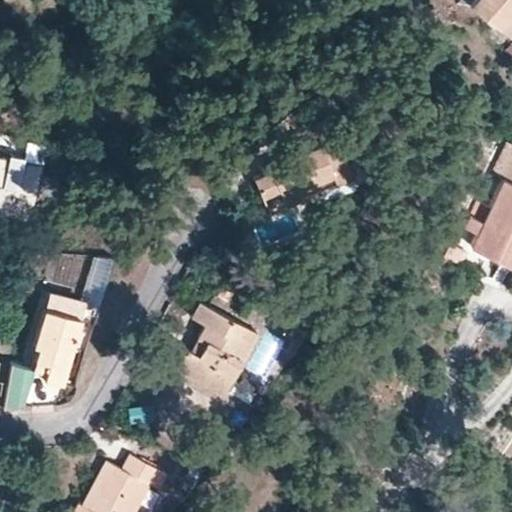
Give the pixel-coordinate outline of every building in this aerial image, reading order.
[(511,0),(473,0),(470,5),(511,37),(511,0)] [(300,117),(289,108),(281,116),(292,126),(300,117)] [(347,163),(325,116),(295,129),(302,145),(293,149),(296,157),(285,162),(252,175),(260,194),(277,186),(284,202),(305,193),(301,182),(331,170),(347,163)] [(511,142),(509,142),(495,174),(504,178),(491,208),(479,202),(467,228),(480,233),(474,248),(489,254),(511,264),(511,142)] [(296,157),(293,149),(282,154),(285,162),(296,157)] [(55,204),(61,165),(22,158),(22,155),(8,152),(8,156),(0,154),(0,223),(31,228),(36,201),(55,204)] [(305,193),(352,174),(347,163),(331,170),(301,182),(305,193)] [(467,228),(479,202),(472,199),(460,225),(467,228)] [(467,253),(451,245),(445,259),(462,266),(467,253)] [(489,254),(474,248),(465,267),(480,273),(489,254)] [(104,290),(113,256),(96,255),(88,285),(104,290)] [(61,383),(84,302),(48,291),(34,344),(38,345),(35,359),(48,362),(45,373),(44,379),(61,383)] [(222,392),(255,329),(200,300),(191,315),(204,322),(196,336),(203,340),(197,352),(189,348),(183,345),(173,366),(222,392)] [(298,341),(304,330),(292,324),(286,335),(298,341)] [(197,352),(203,340),(196,336),(189,348),(197,352)] [(45,373),(48,362),(35,359),(32,369),(45,373)] [(10,363),(2,408),(22,406),(32,369),(10,363)] [(127,417),(150,415),(149,402),(126,404),(127,417)] [(129,511),(147,481),(157,486),(165,470),(129,452),(121,466),(106,458),(82,503),(78,501),(71,511),(129,511)]
